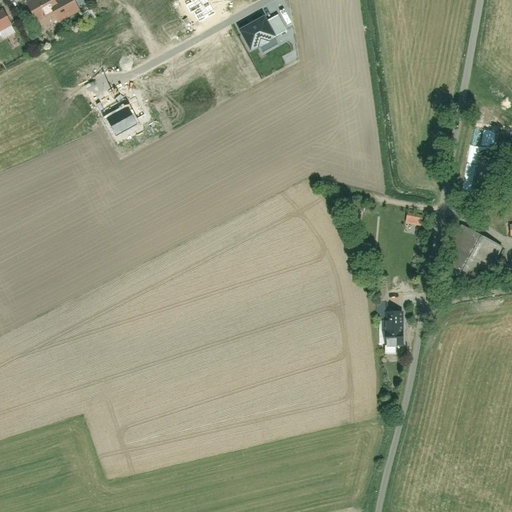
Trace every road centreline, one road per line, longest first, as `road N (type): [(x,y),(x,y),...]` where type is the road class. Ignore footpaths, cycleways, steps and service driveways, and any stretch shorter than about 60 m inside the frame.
road 1 (residential): [(386,511),(479,0)]
road 2 (track): [(367,0),(396,187),(443,200)]
road 3 (residential): [(94,93),(271,0)]
